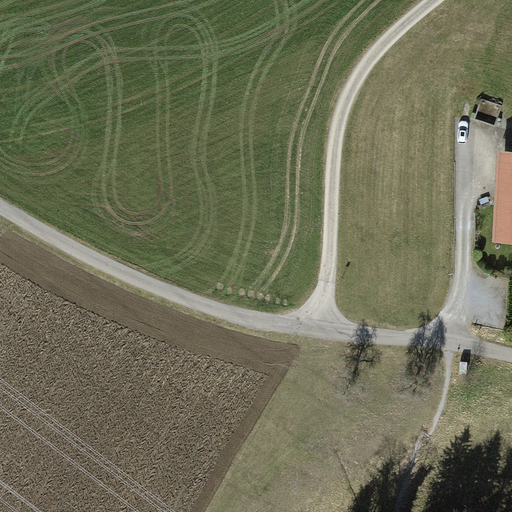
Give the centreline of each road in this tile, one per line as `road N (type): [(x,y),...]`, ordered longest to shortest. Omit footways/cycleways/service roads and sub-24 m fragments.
road 1 (track): [(438,0),(359,77),(330,171),(323,330)]
road 2 (unclassified): [(0,204),(136,279),(258,322),(323,330)]
road 3 (track): [(466,89),(462,302),(445,342)]
road 4 (track): [(445,342),(323,330)]
